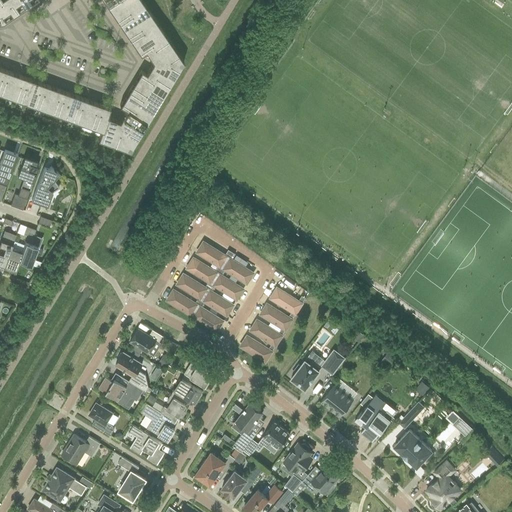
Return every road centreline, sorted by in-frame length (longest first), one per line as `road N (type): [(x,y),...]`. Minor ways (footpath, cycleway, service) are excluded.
road 1 (residential): [(145,313),(201,229),(268,274),(220,352)]
road 2 (residential): [(145,313),(127,310),(1,511)]
road 3 (residential): [(405,511),(350,458),(234,373)]
road 4 (residential): [(168,479),(234,373)]
